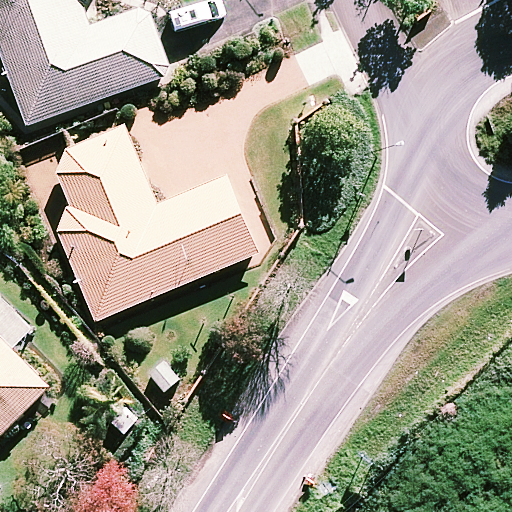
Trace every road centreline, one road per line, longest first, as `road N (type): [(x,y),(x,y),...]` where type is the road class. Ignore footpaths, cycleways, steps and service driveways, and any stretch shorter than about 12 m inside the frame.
road 1 (secondary): [(354,328),(233,511)]
road 2 (secondary): [(354,328),(362,274),(402,206),(443,164)]
road 3 (secondary): [(504,210),(480,240),(354,328)]
road 4 (residential): [(436,142),(357,0)]
road 5 (secondary): [(436,142),(435,115),(460,67),(508,44)]
